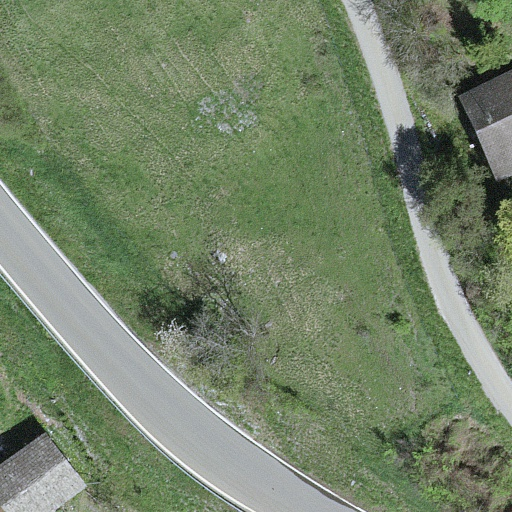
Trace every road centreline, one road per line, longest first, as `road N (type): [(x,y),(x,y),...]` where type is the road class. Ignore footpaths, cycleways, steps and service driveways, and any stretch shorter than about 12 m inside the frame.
road 1 (unclassified): [(360,0),(439,270),(511,403)]
road 2 (tertiary): [(307,511),(211,446),(98,343),(0,222)]
